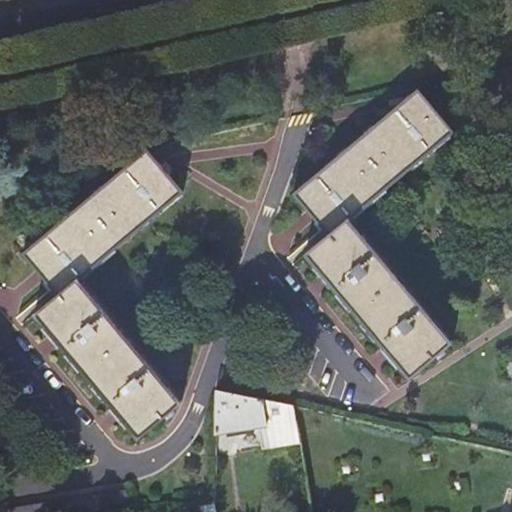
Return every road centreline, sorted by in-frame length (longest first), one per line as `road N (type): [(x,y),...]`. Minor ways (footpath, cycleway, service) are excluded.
road 1 (residential): [(254,241),(186,427),(163,454),(121,472)]
road 2 (residential): [(285,0),(300,106),(254,241)]
road 3 (residential): [(121,472),(0,331)]
road 4 (residential): [(254,241),(256,255),(355,374)]
road 5 (residential): [(121,472),(0,491)]
